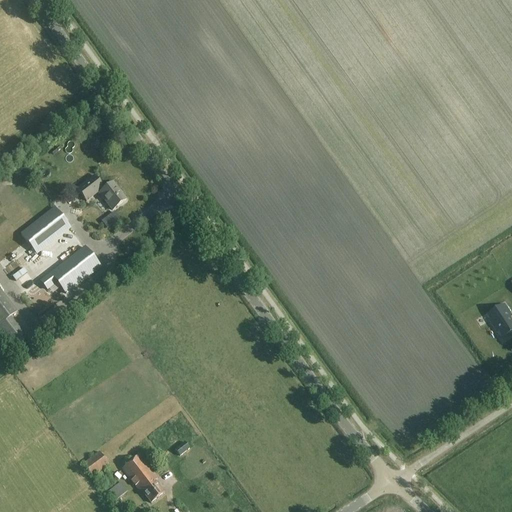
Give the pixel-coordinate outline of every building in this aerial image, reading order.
[(104,191),(94,178),(78,190),(87,201),(98,193),(112,211),(126,201),(113,184),(104,191)] [(0,265),(9,277),(71,230),(55,209),(0,251),(0,265)] [(40,317),(101,268),(85,248),(24,296),(40,317)] [(0,333),(11,348),(25,337),(10,319),(16,315),(0,294),(0,333)] [(511,318),(511,317),(505,306),(491,315),(494,318),(491,320),(500,333),(502,331),(506,338),(511,334),(511,322),(510,319),(511,318)] [(83,465),(92,478),(109,465),(99,453),(83,465)] [(150,503),(163,493),(154,483),(158,480),(139,457),(121,471),(140,493),(141,492),(150,503)] [(120,483),(104,496),(111,504),(127,491),(120,483)]
